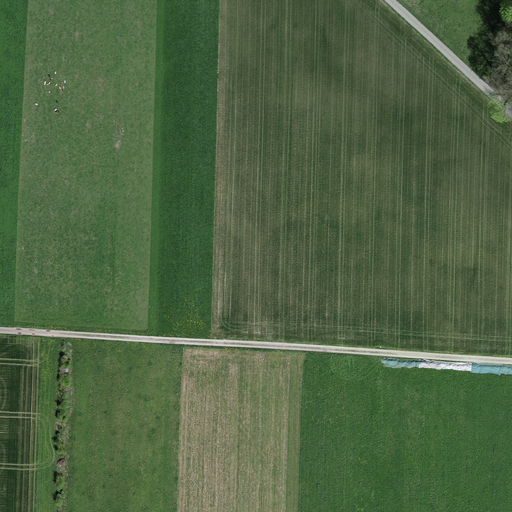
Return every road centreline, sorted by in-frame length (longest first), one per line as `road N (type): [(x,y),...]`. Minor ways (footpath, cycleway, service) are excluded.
road 1 (track): [(0,329),(511,361)]
road 2 (unclassified): [(511,113),(388,0)]
